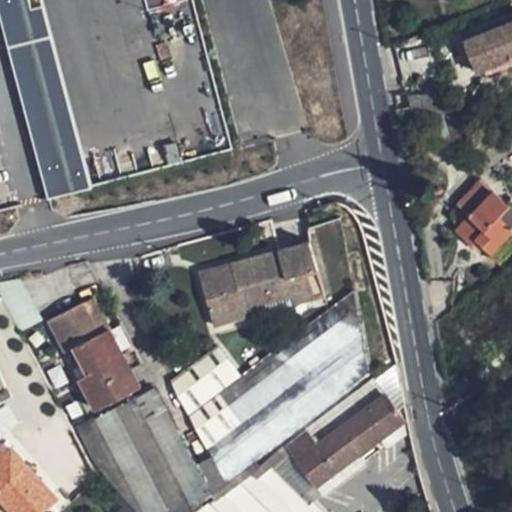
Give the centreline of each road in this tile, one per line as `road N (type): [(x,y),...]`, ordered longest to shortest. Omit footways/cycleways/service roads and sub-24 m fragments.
road 1 (residential): [(382,161),(275,198),(0,260)]
road 2 (tertiary): [(382,161),(454,511)]
road 3 (tertiary): [(354,0),(382,161)]
road 4 (unknown): [(0,353),(56,474)]
